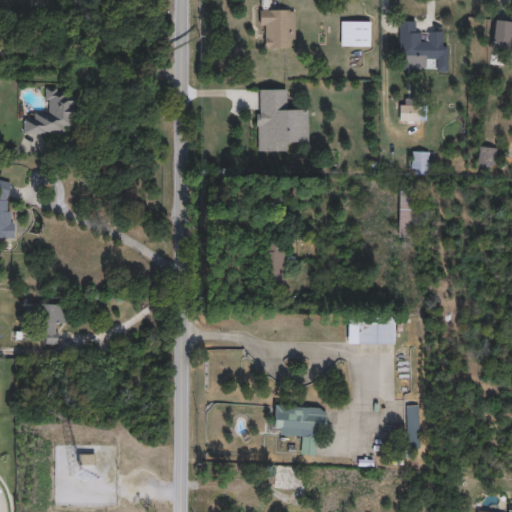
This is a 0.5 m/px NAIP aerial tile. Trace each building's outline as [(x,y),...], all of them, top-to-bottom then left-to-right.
[(295,48),(260,48),(260,9),(295,9),(295,48)] [(370,21),(370,46),(340,46),(340,21),(370,21)] [(448,72),(436,72),(436,61),(425,61),(425,68),(407,69),(407,61),(398,61),(398,21),(417,21),(418,41),(429,41),(429,32),(442,32),(442,44),(448,44),(448,72)] [(511,48),(492,48),(493,21),(511,21),(511,48)] [(23,132),(23,116),(33,116),(33,110),(45,110),(45,89),(73,88),(73,132),(23,132)] [(257,89),(286,89),(286,110),(308,110),(308,142),(287,142),(287,152),(257,152),(257,89)] [(398,121),(398,103),(418,103),(418,121),(398,121)] [(478,165),(478,147),(496,147),(496,165),(478,165)] [(428,152),(428,175),(411,174),(411,151),(428,152)] [(0,179),(10,179),(13,237),(0,237),(0,179)] [(411,191),(411,236),(398,236),(398,191),(411,191)] [(286,243),(286,289),(264,289),(264,243),(286,243)] [(65,303),(65,322),(57,322),(57,343),(44,342),(45,332),(38,332),(38,315),(28,315),(29,302),(65,303)] [(347,344),(347,318),(394,318),(394,344),(347,344)] [(301,436),(273,434),(275,405),(322,408),(319,455),(300,454),(301,436)] [(406,448),(406,405),(419,405),(419,448),(406,448)] [(290,490),(274,488),(276,466),(292,467),(290,490)]
